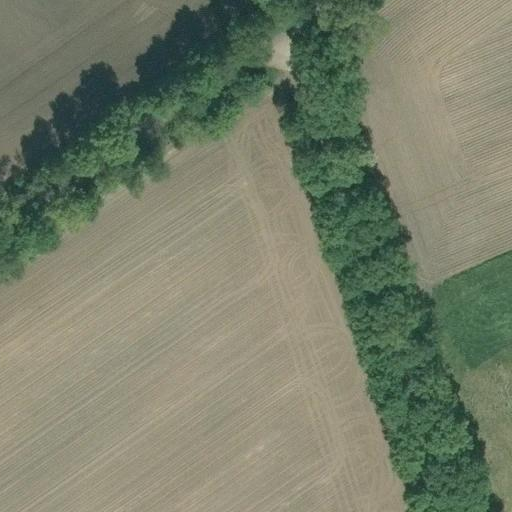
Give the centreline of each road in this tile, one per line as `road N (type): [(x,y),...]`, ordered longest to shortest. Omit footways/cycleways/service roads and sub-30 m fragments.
road 1 (unclassified): [(287,29),(453,511)]
road 2 (unclassified): [(0,230),(287,29)]
